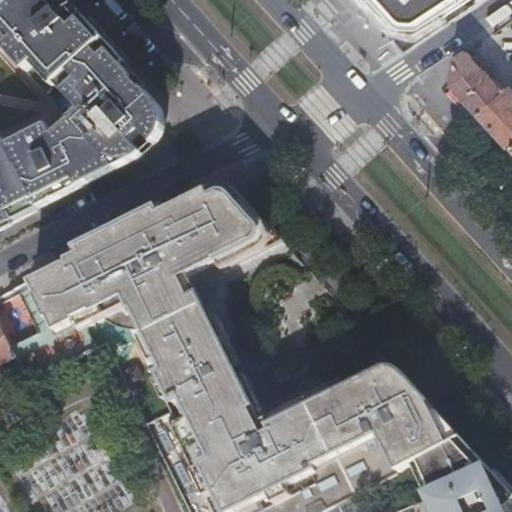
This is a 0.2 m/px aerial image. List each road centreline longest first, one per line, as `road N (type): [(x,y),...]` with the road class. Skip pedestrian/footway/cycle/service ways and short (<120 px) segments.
road 1 (primary): [(287,133),(511,382)]
road 2 (residential): [(0,270),(287,133)]
road 3 (primary): [(511,260),(366,98)]
road 4 (residential): [(366,98),(505,0)]
road 5 (primary): [(366,98),(283,6)]
